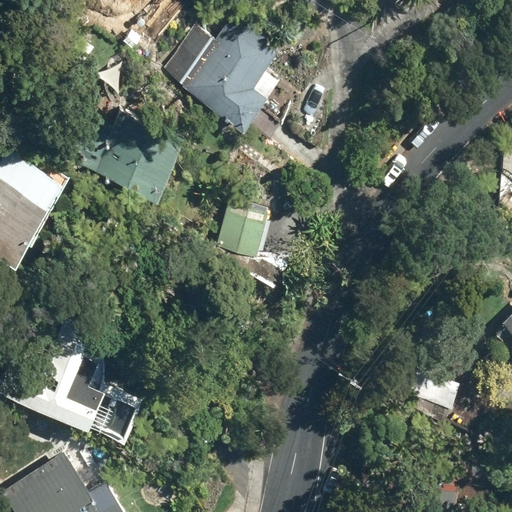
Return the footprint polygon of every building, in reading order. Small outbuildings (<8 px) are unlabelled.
[(246,120),(269,136),(290,106),(291,96),(271,82),(280,70),(267,61),(281,41),(221,0),(213,0),(167,66),(189,81),(187,83),(244,123),(246,120)] [(78,159),(156,189),(183,122),(156,111),(152,121),(119,108),(109,134),(84,125),(74,152),(80,154),(78,159)] [(0,150),(0,246),(15,254),(61,169),(6,139),(0,150)] [(216,239),(257,250),(268,208),(227,197),(216,239)] [(141,392),(101,375),(103,368),(103,357),(102,347),(98,338),(93,329),(101,311),(71,298),(43,369),(25,362),(21,372),(7,367),(0,384),(0,385),(124,435),(141,392)] [(511,310),(510,308),(502,316),(505,320),(495,329),(511,347),(511,310)] [(128,511),(105,475),(89,486),(64,448),(3,486),(19,511),(128,511)] [(472,511),(464,511),(467,487),(417,482),(413,511),(472,511)] [(488,508),(500,508),(501,495),(490,494),(488,508)]
